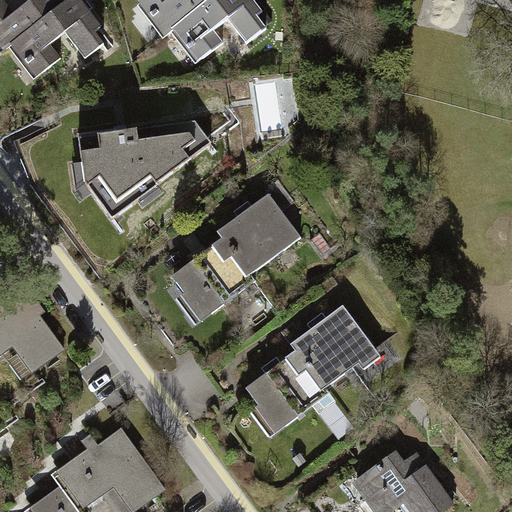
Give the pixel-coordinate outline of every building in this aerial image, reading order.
[(0,0),(0,51),(1,53),(7,47),(67,0),(0,0)] [(67,0),(7,47),(34,82),(63,59),(52,45),(67,33),(88,59),(107,45),(99,34),(107,28),(85,0),(67,0)] [(149,0),(140,7),(164,38),(172,32),(214,0),(149,0)] [(267,11),(258,0),(214,0),(172,32),(198,65),(224,45),(215,32),(231,19),(251,44),(269,30),(259,18),(267,11)] [(199,128),(87,134),(93,164),(79,167),(84,193),(96,184),(117,222),(213,152),(199,128)] [(272,193),(219,233),(225,241),(252,277),(305,237),(272,193)] [(252,277),(225,241),(173,278),(205,321),(256,284),(252,277)] [(22,282),(0,298),(0,356),(13,347),(32,372),(63,350),(38,315),(43,311),(22,282)] [(385,357),(345,303),(291,344),(297,351),(326,391),(364,362),(369,369),(385,357)] [(511,318),(500,328),(511,344),(511,318)] [(0,403),(5,411),(41,385),(32,372),(13,347),(0,356),(0,403)] [(297,351),(245,390),(281,439),(333,400),(326,391),(297,351)] [(0,435),(15,424),(5,411),(0,403),(0,435)] [(90,450),(53,475),(60,485),(78,511),(84,511),(117,489),(132,511),(136,511),(168,491),(123,426),(97,444),(91,435),(83,441),(90,450)] [(396,450),(350,483),(370,511),(395,511),(403,507),(406,511),(443,511),(454,505),(415,451),(403,460),(396,450)] [(78,511),(60,485),(25,511),(132,511),(117,489),(84,511),(78,511)]
